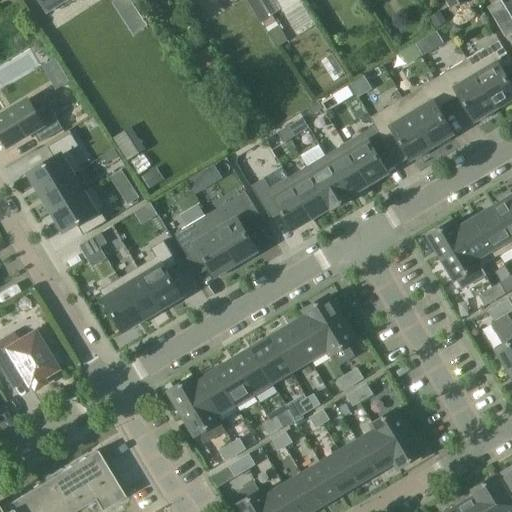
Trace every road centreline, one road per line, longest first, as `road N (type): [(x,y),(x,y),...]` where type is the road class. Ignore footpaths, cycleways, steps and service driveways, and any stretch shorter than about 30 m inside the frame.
road 1 (residential): [(361,239),(108,387)]
road 2 (residential): [(361,239),(484,446)]
road 3 (residential): [(0,202),(108,387)]
road 4 (residential): [(511,148),(361,239)]
road 5 (residential): [(108,387),(182,511)]
road 6 (residential): [(484,446),(372,511)]
road 7 (residential): [(108,387),(0,454)]
